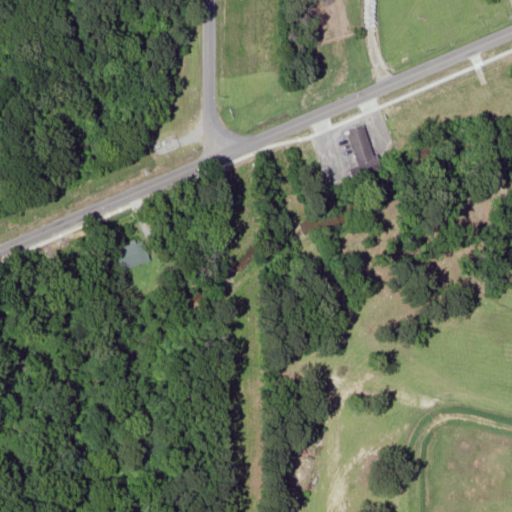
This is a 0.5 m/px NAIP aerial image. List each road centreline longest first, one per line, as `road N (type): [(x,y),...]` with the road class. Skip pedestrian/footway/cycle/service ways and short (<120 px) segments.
road 1 (primary): [(0,252),(511,27)]
road 2 (residential): [(213,158),(209,0)]
